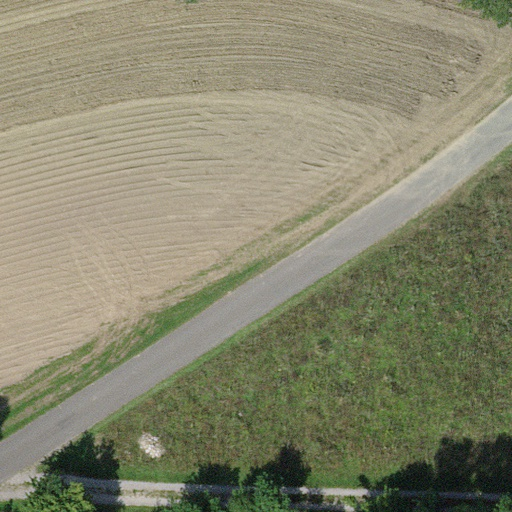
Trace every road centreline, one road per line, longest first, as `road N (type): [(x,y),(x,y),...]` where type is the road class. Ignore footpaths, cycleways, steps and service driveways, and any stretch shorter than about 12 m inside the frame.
road 1 (unclassified): [(0,471),(511,126)]
road 2 (track): [(511,508),(0,488)]
